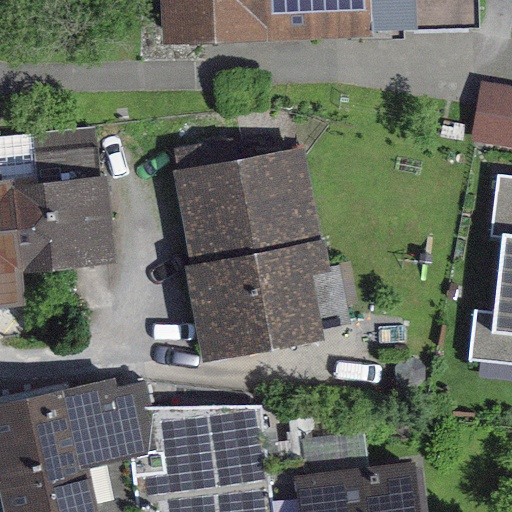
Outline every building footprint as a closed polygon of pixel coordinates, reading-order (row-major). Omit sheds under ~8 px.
[(370,0),(172,0),(176,52),(373,37),(370,0)] [(511,127),(511,67),(486,64),(480,124),(511,127)] [(299,155),(173,179),(207,354),(315,333),(302,266),(320,262),(299,155)] [(109,172),(0,178),(0,283),(116,276),(109,172)] [(506,232),(511,232),(511,173),(504,173),(498,231),(506,232)] [(498,310),(496,330),(511,331),(511,232),(506,232),(498,310)] [(511,331),(496,330),(498,310),(482,308),(477,359),(511,362),(511,331)] [(111,384),(0,408),(0,495),(2,511),(268,511),(257,409),(148,411),(144,389),(115,396),(111,384)] [(414,511),(410,469),(300,482),(303,511),(414,511)]
